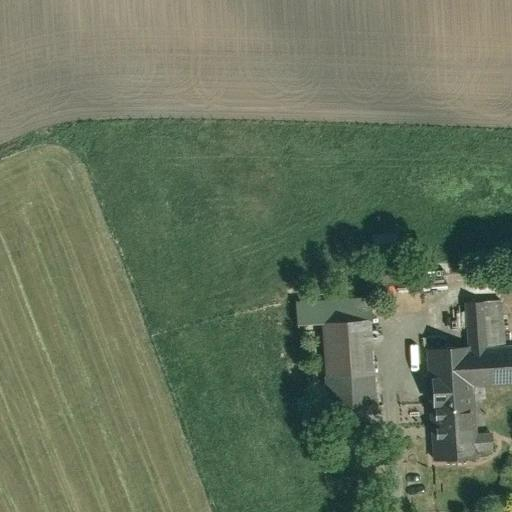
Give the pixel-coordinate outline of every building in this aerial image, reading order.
[(508,297),(473,300),(476,345),(511,343),(508,297)] [(328,301),(330,320),(377,316),(376,298),(328,301)] [(377,316),(330,320),(333,373),(381,370),(377,316)] [(476,345),(435,348),(442,457),(483,454),(483,448),(499,447),(498,429),(482,430),(479,382),(511,379),(511,342),(511,343),(476,345)] [(381,370),(333,373),(335,401),(383,398),(381,370)]
